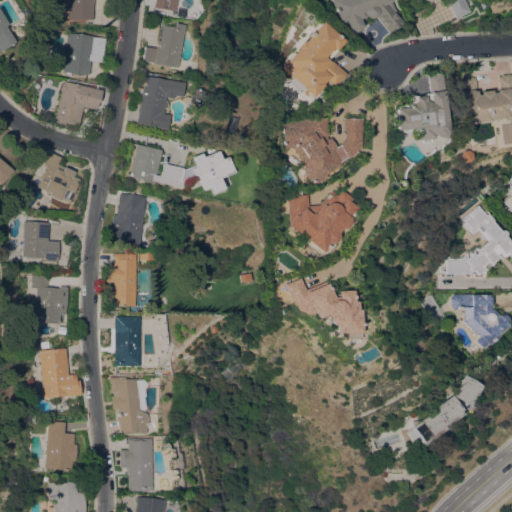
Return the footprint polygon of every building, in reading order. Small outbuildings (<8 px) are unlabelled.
[(91,0),(91,20),(67,18),(67,0),(91,0)] [(167,0),(167,9),(151,6),(152,0),(167,0)] [(351,19),(354,27),(352,28),(353,29),(346,33),(345,31),(343,33),(337,21),(332,23),(322,1),(322,0),(383,0),(384,1),(383,1),(388,12),(396,24),(382,34),(368,15),(367,16),(365,17),(363,18),(361,18),(359,17),(357,16),(351,19)] [(455,0),(461,11),(447,18),(438,0),(421,0),(419,1),(418,0),(409,0),(407,1),(406,0),(455,0)] [(0,16),(5,24),(2,26),(12,42),(0,49),(0,16)] [(291,49),(290,47),(296,41),(297,42),(315,22),(337,41),(321,59),(339,74),(327,87),(319,80),(316,84),(317,85),(306,97),(297,89),(293,93),(282,82),(285,79),(279,74),(280,73),(276,70),(276,64),(279,61),(282,60),(291,49)] [(176,65),(174,67),(152,63),(152,62),(141,61),(143,46),(154,48),(157,24),(172,26),(172,23),(182,24),(176,65)] [(100,61),(89,60),(87,74),(61,71),(65,33),(90,36),(90,37),(103,38),(100,61)] [(441,132),(437,133),(436,135),(434,136),(431,137),(430,136),(428,135),(427,134),(426,134),(426,138),(421,138),(422,141),(420,142),(417,143),(415,143),(413,142),(413,139),(409,140),(409,135),(407,135),(407,128),(402,128),(401,131),(399,132),(398,132),(395,131),(394,131),(394,129),(390,130),(388,116),(389,116),(388,109),(400,107),(400,105),(401,105),(400,97),(402,96),(403,95),(404,94),(406,95),(407,96),(416,95),(417,93),(419,93),(420,93),(421,93),(419,74),(430,73),(433,73),(441,132)] [(485,120),(485,121),(473,122),(473,121),(460,122),(454,80),(458,79),(457,78),(466,76),(466,78),(469,77),(471,95),(475,94),(475,91),(486,90),(487,93),(491,92),(491,89),(493,89),(492,77),(495,76),(495,75),(504,74),(504,75),(508,75),(511,106),(511,114),(506,115),(506,117),(504,120),(499,120),(496,118),(485,120)] [(143,75),(182,82),(179,96),(171,94),(171,98),(164,96),(163,100),(165,100),(163,108),(162,108),(161,113),(168,114),(165,128),(135,122),(143,75)] [(100,89),(97,102),(96,102),(95,109),(82,106),(77,126),(64,123),(64,124),(52,121),(62,80),(100,89)] [(280,148),(276,122),(319,116),(322,135),(320,136),(322,139),(324,137),(330,146),(338,139),(338,132),(337,132),(337,118),(354,118),(354,146),(342,158),(341,157),(335,161),(336,162),(334,163),(335,165),(320,174),(321,177),(311,183),(304,181),(299,173),(300,167),(287,147),(280,148)] [(179,168),(179,169),(191,164),(188,156),(196,153),(198,156),(212,150),(215,159),(221,156),(228,172),(214,178),(218,188),(209,192),(207,186),(200,189),(193,174),(180,180),(178,187),(151,181),(151,183),(139,180),(139,178),(127,175),(134,144),(159,150),(153,174),(157,175),(160,163),(179,168)] [(68,201),(59,197),(58,200),(47,195),(48,193),(43,191),(43,189),(36,186),(45,166),(42,165),(47,152),(59,157),(56,164),(72,171),(70,176),(78,179),(68,201)] [(0,161),(9,169),(0,180),(0,161)] [(336,228),(332,233),(333,238),(329,242),(329,246),(324,252),(315,256),(298,242),(301,238),(284,225),(281,196),(301,194),(302,206),(313,205),(325,190),(331,195),(335,189),(346,198),(344,201),(352,208),(344,218),(345,219),(346,223),(341,228),(337,229),(336,228)] [(137,243),(113,240),(115,224),(110,223),(111,214),(115,214),(117,193),(144,196),(137,243)] [(511,212),(503,201),(507,197),(511,195),(511,194),(511,212)] [(470,270),(470,274),(445,273),(446,261),(444,261),(444,256),(449,256),(449,257),(461,258),(472,248),(474,247),(476,247),(477,248),(486,240),(477,228),(472,233),(460,219),(478,205),(486,214),(487,213),(492,220),(491,221),(500,231),(500,230),(502,230),(503,230),(504,231),(505,233),(505,235),(503,236),(509,242),(510,241),(511,243),(511,254),(510,254),(509,254),(507,253),(500,259),(498,256),(492,261),(494,262),(482,272),(481,271),(477,274),(474,270),(470,270)] [(46,240),(57,241),(56,260),(43,259),(44,257),(21,256),(22,236),(23,220),(47,222),(46,240)] [(192,248),(192,255),(179,255),(166,264),(159,258),(168,247),(192,248)] [(138,259),(138,249),(153,249),(153,259),(138,259)] [(133,306),(111,305),(112,282),(105,281),(105,265),(112,265),(113,253),(134,253),(133,306)] [(239,282),(237,274),(248,273),(249,280),(239,282)] [(63,314),(58,314),(57,323),(33,321),(36,288),(30,287),(31,274),(47,276),(46,287),(58,288),(58,286),(66,286),(63,314)] [(312,318),(309,312),(304,315),(292,310),(290,305),(289,305),(280,284),(296,278),(300,289),(322,281),(327,294),(332,294),(332,290),(346,290),(346,301),(350,301),(350,309),(353,309),(354,332),(352,332),(353,338),(339,338),(339,333),(337,333),(337,332),(328,333),(328,326),(327,326),(324,322),(324,318),(320,315),(312,318)] [(489,294),(489,305),(490,305),(490,307),(497,313),(505,313),(505,327),(501,327),(485,344),(484,343),(479,347),(472,340),(476,336),(460,321),(461,309),(452,309),(449,305),(448,298),(452,294),(489,294)] [(137,366),(112,365),(112,316),(138,316),(137,366)] [(66,374),(74,374),(75,380),(78,380),(79,395),(65,396),(65,395),(63,395),(63,396),(57,397),(57,395),(52,396),(52,397),(46,398),(46,397),(42,397),(38,350),(64,348),(66,374)] [(478,386),(465,406),(448,395),(461,375),(478,386)] [(143,433),(133,433),(122,434),(122,431),(118,431),(115,409),(111,410),(109,396),(112,396),(111,391),(109,392),(107,377),(123,377),(123,378),(134,379),(138,409),(138,412),(140,411),(142,412),(144,414),(145,416),(145,419),(145,421),(144,423),(143,425),(143,433)] [(458,410),(455,411),(457,414),(442,424),(444,427),(419,444),(414,436),(408,440),(402,432),(408,428),(407,427),(410,425),(408,422),(417,419),(431,409),(430,407),(447,395),(458,410)] [(46,421),(62,422),(62,432),(72,433),(71,444),(74,444),(73,460),(70,460),(69,469),(43,468),(46,421)] [(150,435),(160,435),(160,437),(160,446),(150,446),(150,437),(150,435)] [(148,491),(125,491),(125,467),(118,467),(118,449),(125,449),(125,437),(148,437),(148,491)] [(52,511),(53,502),(48,502),(48,496),(46,496),(47,482),(65,483),(65,481),(75,482),(74,492),(83,492),(82,511),(52,511)] [(132,511),(134,497),(160,499),(159,511),(132,511)]
